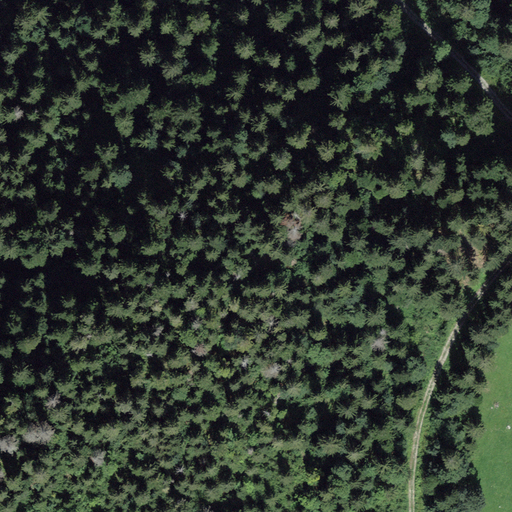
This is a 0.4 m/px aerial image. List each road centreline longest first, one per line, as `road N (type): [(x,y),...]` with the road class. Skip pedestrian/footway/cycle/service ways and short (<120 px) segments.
road 1 (track): [(511,259),(468,309),(425,395),(410,511)]
road 2 (track): [(393,0),(511,110)]
